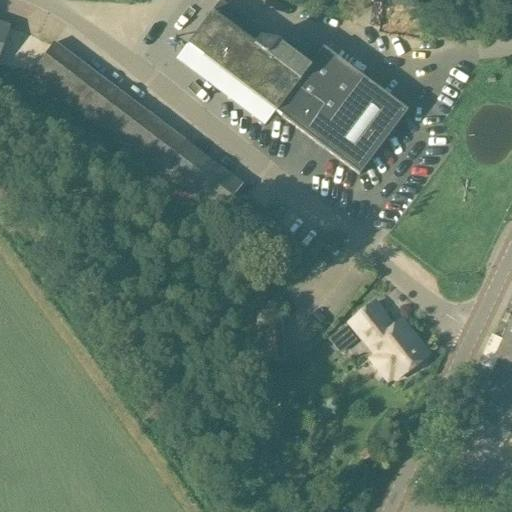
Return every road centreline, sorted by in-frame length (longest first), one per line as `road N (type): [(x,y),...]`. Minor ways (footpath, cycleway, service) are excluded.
road 1 (unclassified): [(472,335),(112,47),(37,0)]
road 2 (tertiary): [(397,491),(472,335)]
